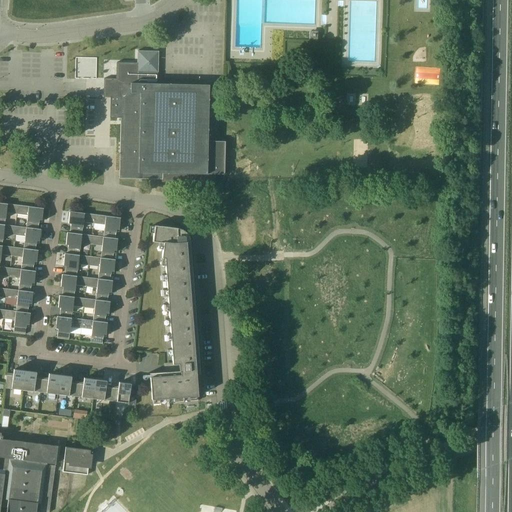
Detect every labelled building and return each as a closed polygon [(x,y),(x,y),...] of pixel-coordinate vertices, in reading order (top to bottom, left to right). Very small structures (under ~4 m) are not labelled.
[(158,73),(158,62),(158,51),(138,51),(138,43),(117,43),(117,50),(96,50),(96,58),(75,58),(75,79),(90,79),(90,90),(90,117),(100,117),(99,138),(120,138),(119,171),(119,179),(162,180),(162,173),(206,174),(207,165),(215,165),(217,99),(209,99),(208,85),(157,84),(157,73),(158,73)] [(266,230),(265,191),(225,192),(226,205),(235,205),(237,253),(263,251),(262,230),(266,230)] [(17,213),(18,205),(0,203),(0,224),(4,225),(6,212),(17,213)] [(43,209),(43,208),(18,205),(17,213),(27,215),(25,227),(38,229),(39,220),(41,221),(43,209)] [(94,223),(95,215),(69,212),(68,224),(70,224),(69,233),(82,234),(83,222),(94,223)] [(118,230),(120,218),(95,215),(94,223),(104,224),(103,237),(115,238),(116,230),(118,230)] [(4,225),(0,224),(0,245),(2,246),(3,233),(14,235),(15,226),(4,225)] [(38,229),(25,227),(15,226),(14,235),(24,236),(23,248),(35,250),(36,241),(39,241),(40,229),(38,229)] [(161,226),(159,226),(154,226),(152,242),(163,243),(161,258),(164,258),(172,364),(165,365),(166,372),(149,373),(149,374),(151,400),(166,399),(167,403),(198,401),(196,375),(200,375),(190,241),(189,241),(189,239),(188,237),(189,237),(189,236),(188,237),(188,235),(186,234),(186,233),(186,232),(186,233),(184,232),(183,230),(182,230),(181,230),(177,229),(177,228),(161,226)] [(82,234),(69,233),(67,233),(65,245),(68,245),(67,254),(79,255),(81,243),(91,244),(92,236),(82,234)] [(117,239),(115,238),(103,237),(92,236),(91,244),(102,245),(100,258),(112,259),(113,251),(116,251),(117,239)] [(2,246),(0,245),(0,259),(1,254),(11,256),(12,247),(2,246)] [(35,250),(23,248),(12,247),(11,256),(22,257),(20,269),(33,271),(34,262),(36,262),(38,250),(35,250)] [(79,255),(67,254),(64,254),(63,266),(65,266),(64,275),(76,276),(78,264),(89,265),(90,257),(79,255)] [(112,259),(100,258),(90,257),(89,265),(99,266),(98,279),(110,280),(111,272),(113,272),(115,260),(112,259)] [(0,266),(0,275),(9,277),(10,268),(0,266)] [(33,271),(20,269),(10,268),(9,277),(19,278),(18,290),(30,292),(31,283),(34,283),(35,271),(33,271)] [(76,276),(64,275),(62,274),(60,287),(63,287),(62,296),(74,297),(75,285),(86,286),(87,278),(76,276)] [(112,281),(110,280),(98,279),(87,278),(86,286),(97,287),(95,300),(107,301),(108,293),(111,293),(112,281)] [(30,292),(18,290),(7,289),(6,298),(17,299),(15,311),(28,313),(29,304),(31,304),(33,292),(30,292)] [(74,297),(62,296),(59,295),(58,308),(60,308),(59,317),(71,318),(73,306),(83,307),(84,299),(74,297)] [(107,301),(95,300),(84,299),(83,307),(94,308),(93,321),(105,322),(106,313),(108,314),(110,302),(107,301)] [(30,313),(28,313),(15,311),(5,310),(4,319),(14,320),(12,333),(25,335),(26,325),(28,325),(30,313)] [(82,319),(71,318),(59,317),(57,316),(55,329),(58,329),(56,339),(69,340),(70,327),(81,328),(82,319)] [(107,323),(105,322),(93,321),(82,319),(81,328),(92,329),(90,343),(102,344),(103,334),(106,335),(107,323)] [(22,390),(25,371),(14,369),(13,376),(6,375),(5,388),(22,390)] [(35,379),(36,372),(25,371),(22,390),(40,393),(42,379),(35,379)] [(58,395),(60,375),(49,374),(48,380),(42,379),(40,393),(58,395)] [(70,383),(71,377),(60,375),(58,395),(75,397),(77,384),(70,383)] [(93,399),(95,379),(84,378),(83,384),(77,384),(75,397),(93,399)] [(105,387),(106,381),(95,379),(93,399),(110,401),(112,388),(105,387)] [(128,403),(130,384),(119,382),(118,389),(112,388),(110,401),(128,403)] [(0,435),(1,433),(0,432),(0,507),(7,507),(6,511),(35,511),(36,511),(43,511),(49,511),(55,466),(46,465),(47,463),(55,464),(57,446),(2,439),(2,436),(0,435)] [(87,475),(90,450),(65,447),(62,472),(87,475)]
